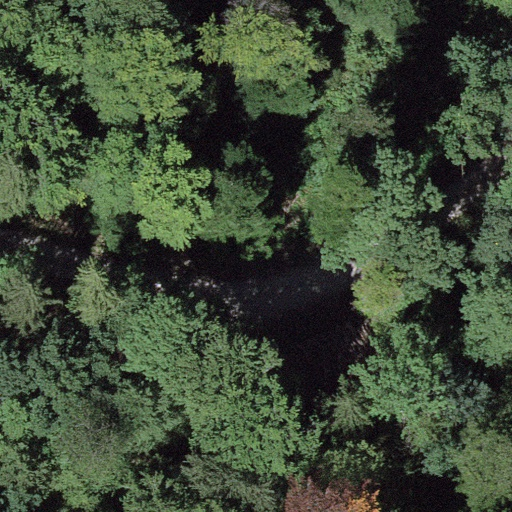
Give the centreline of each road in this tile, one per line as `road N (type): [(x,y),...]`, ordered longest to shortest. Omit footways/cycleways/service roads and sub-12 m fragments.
road 1 (track): [(511,167),(225,315),(0,247)]
road 2 (track): [(225,315),(58,369),(0,379)]
